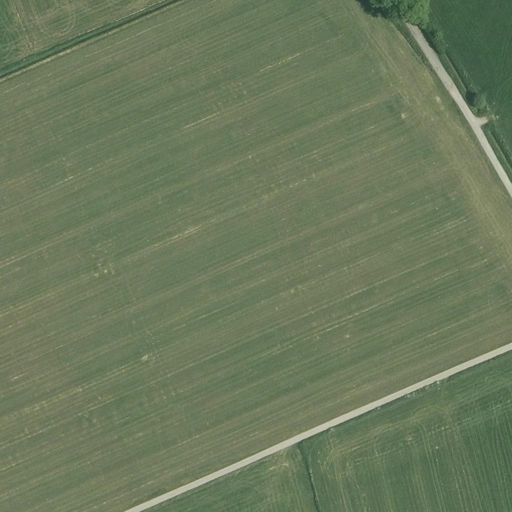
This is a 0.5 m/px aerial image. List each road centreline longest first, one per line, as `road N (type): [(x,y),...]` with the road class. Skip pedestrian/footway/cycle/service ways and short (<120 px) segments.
road 1 (track): [(135,511),(511,346)]
road 2 (track): [(511,192),(397,0)]
